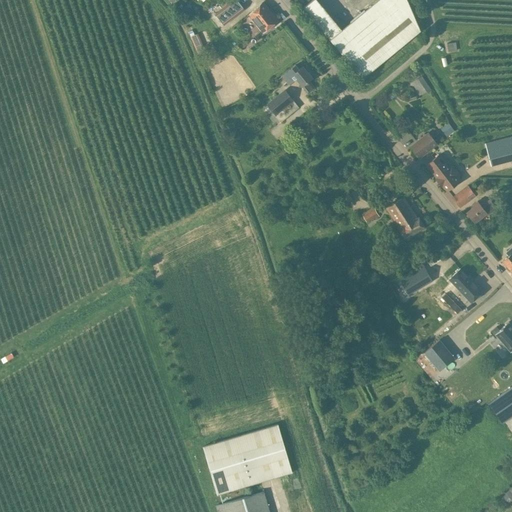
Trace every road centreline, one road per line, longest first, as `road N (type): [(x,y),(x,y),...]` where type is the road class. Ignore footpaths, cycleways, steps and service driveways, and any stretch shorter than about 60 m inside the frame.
road 1 (unclassified): [(511,284),(360,102)]
road 2 (unclassified): [(360,102),(432,35),(426,0)]
road 3 (unclassified): [(360,102),(278,0)]
